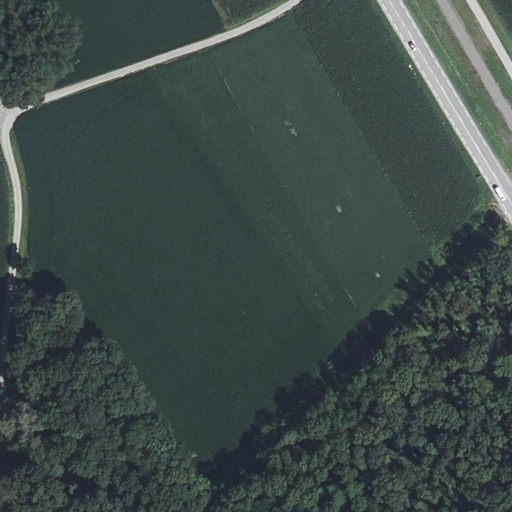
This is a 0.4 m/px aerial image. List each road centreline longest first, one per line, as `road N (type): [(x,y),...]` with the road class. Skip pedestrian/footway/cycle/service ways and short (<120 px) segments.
road 1 (track): [(0,460),(23,238),(4,126),(14,110),(203,44),(294,0)]
road 2 (track): [(511,216),(222,511)]
road 3 (secondary): [(387,0),(511,208)]
